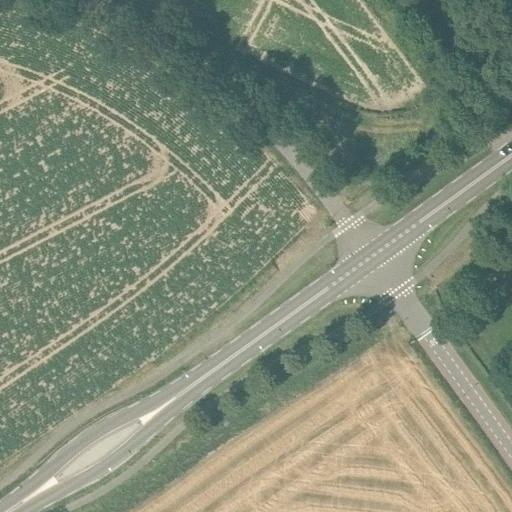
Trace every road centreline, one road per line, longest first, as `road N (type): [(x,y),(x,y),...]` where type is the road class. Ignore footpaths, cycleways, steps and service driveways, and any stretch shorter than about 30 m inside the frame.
road 1 (tertiary): [(9,511),(372,258)]
road 2 (unclassified): [(85,0),(175,50),(249,109),(372,258)]
road 3 (unclassified): [(511,447),(372,258)]
road 4 (tertiary): [(372,258),(511,157)]
